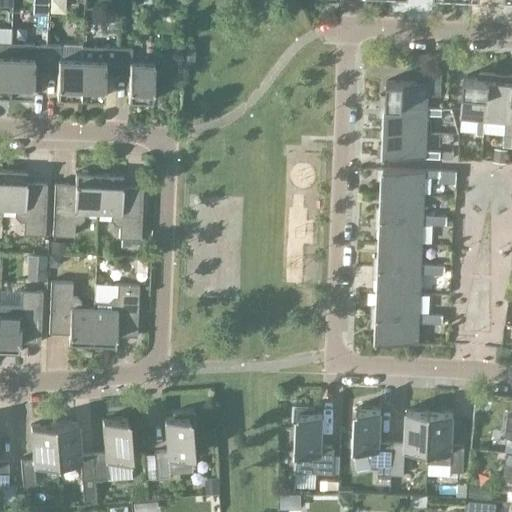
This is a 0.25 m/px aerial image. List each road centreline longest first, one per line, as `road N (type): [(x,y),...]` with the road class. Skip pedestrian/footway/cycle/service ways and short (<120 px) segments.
road 1 (residential): [(0,384),(157,372),(165,134),(0,128)]
road 2 (residential): [(511,375),(331,365),(345,27)]
road 3 (residential): [(345,27),(511,33)]
